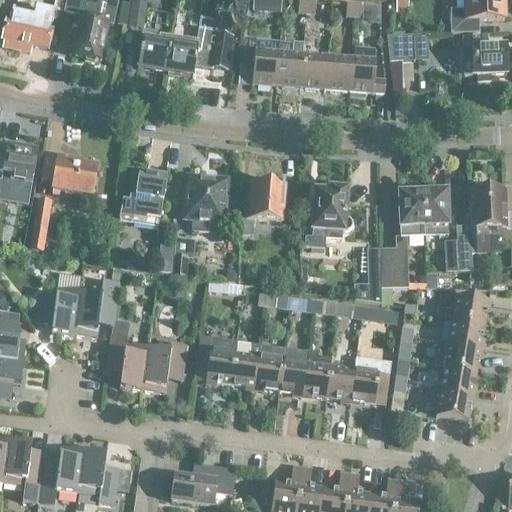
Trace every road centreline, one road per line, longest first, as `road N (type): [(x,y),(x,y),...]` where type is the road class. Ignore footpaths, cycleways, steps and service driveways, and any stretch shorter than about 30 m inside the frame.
road 1 (residential): [(511,138),(239,134),(0,94)]
road 2 (residential): [(152,444),(165,433),(491,468),(511,437)]
